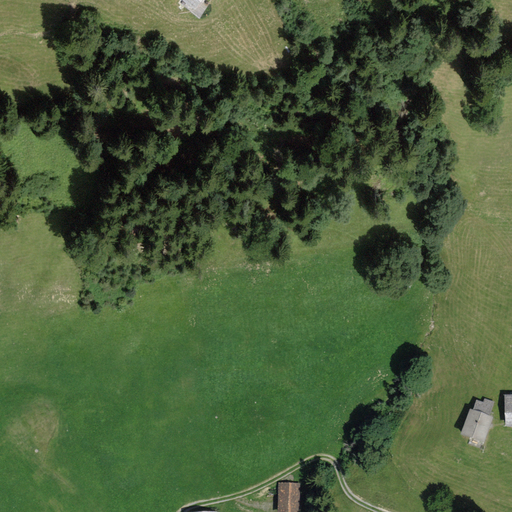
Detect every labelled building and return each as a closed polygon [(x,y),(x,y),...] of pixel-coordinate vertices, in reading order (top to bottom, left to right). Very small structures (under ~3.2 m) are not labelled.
[(181,0),(195,10),(201,2),(197,0),(181,0)] [(406,271),(384,273),(385,284),(407,282),(406,271)] [(476,401),(473,413),(489,419),(494,403),(484,400),(483,403),(476,401)] [(473,413),(469,412),(460,439),(483,448),(493,420),(489,419),(473,413)] [(299,511),(300,486),(278,485),(277,511),(299,511)]
